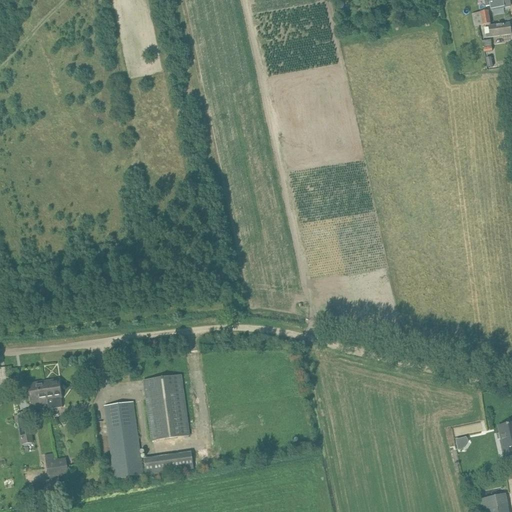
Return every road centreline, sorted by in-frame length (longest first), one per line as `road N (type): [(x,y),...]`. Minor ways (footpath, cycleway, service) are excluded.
road 1 (track): [(511,388),(259,328),(125,337)]
road 2 (unclassified): [(0,352),(125,337)]
